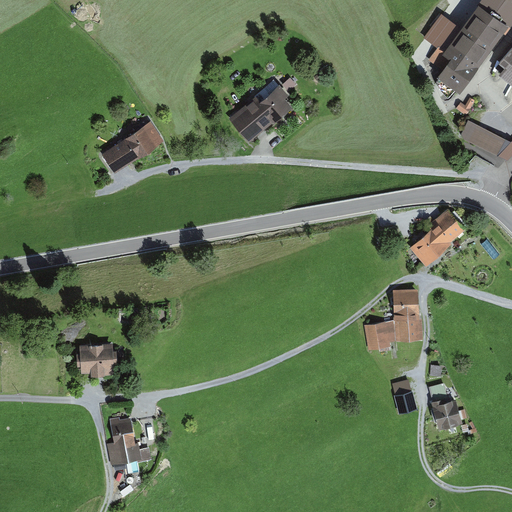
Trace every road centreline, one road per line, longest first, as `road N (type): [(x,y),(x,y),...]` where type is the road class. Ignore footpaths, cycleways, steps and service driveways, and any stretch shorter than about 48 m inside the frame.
road 1 (tertiary): [(511,219),(475,197),(433,196),(0,268)]
road 2 (track): [(419,275),(317,343),(217,383),(93,401),(0,398)]
road 3 (track): [(511,492),(446,486),(425,463),(428,334),(419,275)]
